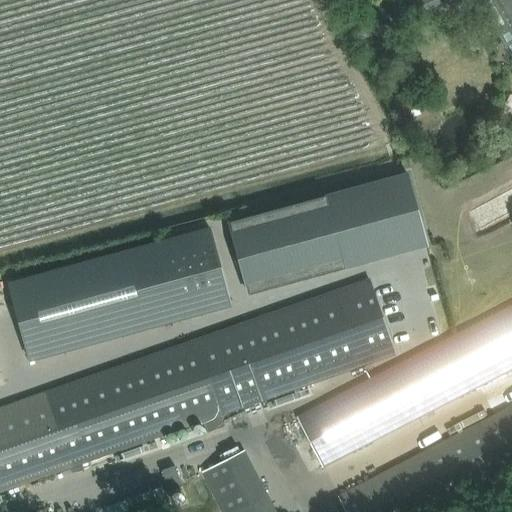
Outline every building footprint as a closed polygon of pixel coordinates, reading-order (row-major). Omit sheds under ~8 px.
[(384,32),(450,6),(453,14),(485,2),(511,57),(511,0),(380,0),(373,3),(374,6),(356,13),(366,37),(383,30),(384,32)] [(400,174),(222,224),(242,293),(420,243),(400,174)] [(206,224),(9,279),(32,359),(228,304),(206,224)] [(9,406),(0,409),(0,492),(72,468),(86,463),(203,422),(207,432),(223,426),(220,416),(225,415),(395,355),(389,338),(369,281),(233,328),(198,340),(39,396),(9,406)] [(511,307),(299,419),(323,465),(511,367),(511,307)] [(488,480),(511,467),(511,407),(339,497),(346,511),(425,511),(474,487),(478,496),(493,489),(488,480)] [(275,511),(244,452),(203,473),(223,511),(275,511)] [(174,466),(160,471),(167,489),(181,485),(174,466)]
